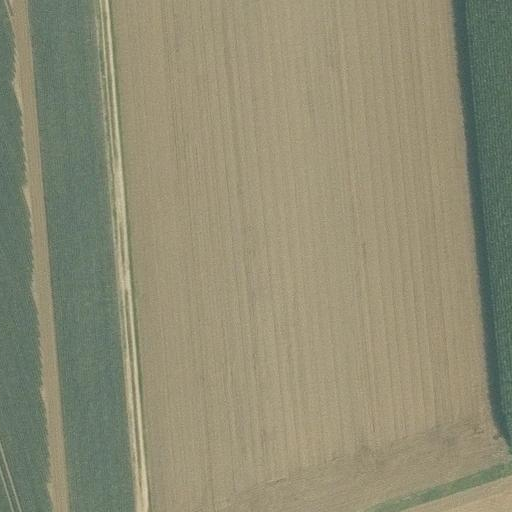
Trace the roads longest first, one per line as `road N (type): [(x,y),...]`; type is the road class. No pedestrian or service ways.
road 1 (track): [(102,0),(144,511)]
road 2 (track): [(376,511),(492,475)]
